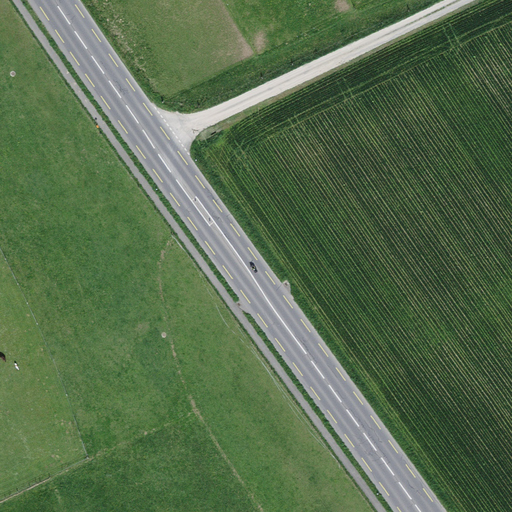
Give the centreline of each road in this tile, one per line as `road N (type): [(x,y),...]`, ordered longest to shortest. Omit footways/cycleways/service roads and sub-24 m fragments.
road 1 (primary): [(54,0),(420,511)]
road 2 (track): [(149,139),(281,88),(466,0)]
